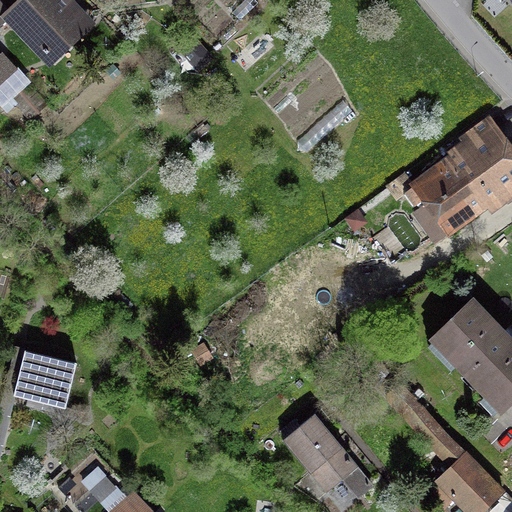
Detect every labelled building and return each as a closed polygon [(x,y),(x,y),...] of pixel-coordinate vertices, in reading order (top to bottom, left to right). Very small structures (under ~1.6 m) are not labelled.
[(0,0),(0,27),(7,21),(49,66),(95,23),(73,0),(17,0),(9,8),(0,0)] [(0,98),(23,77),(4,55),(0,58),(0,98)] [(447,233),(444,229),(498,190),(511,198),(511,196),(511,149),(489,118),(461,138),(472,153),(458,163),(452,156),(413,185),(426,204),(414,213),(435,242),(447,233)] [(502,410),(511,400),(511,341),(472,300),(433,338),(502,410)] [(0,449),(13,395),(25,349),(16,347),(0,410),(0,449)] [(77,362),(25,349),(13,395),(65,408),(77,362)] [(399,382),(386,394),(453,465),(427,489),(444,507),(454,497),(467,511),(479,511),(490,503),(502,491),(399,382)] [(372,485),(314,414),(283,439),(326,492),(345,477),(360,495),(372,485)] [(146,511),(152,508),(136,491),(111,511),(146,511)]
